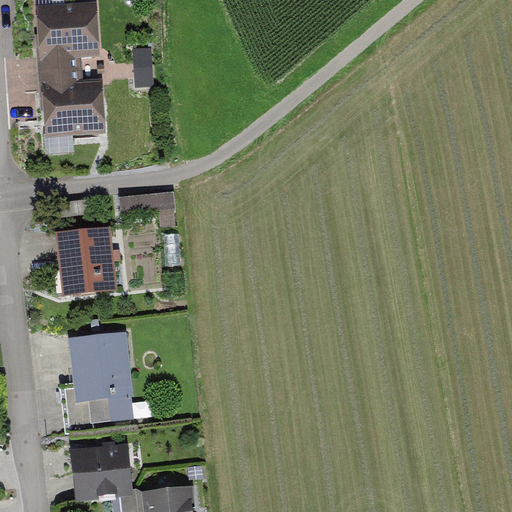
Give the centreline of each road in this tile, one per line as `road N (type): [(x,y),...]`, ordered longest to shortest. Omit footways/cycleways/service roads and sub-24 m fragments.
road 1 (track): [(8,192),(174,174),(224,155),(420,0)]
road 2 (residential): [(8,192),(29,511)]
